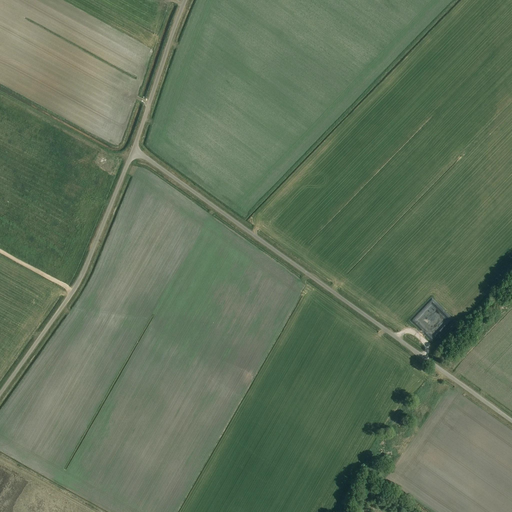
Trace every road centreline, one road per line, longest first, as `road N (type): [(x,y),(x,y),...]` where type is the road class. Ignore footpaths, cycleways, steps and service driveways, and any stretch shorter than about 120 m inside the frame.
road 1 (unclassified): [(511,420),(133,148)]
road 2 (unclassified): [(0,394),(73,290),(133,148)]
road 3 (unclassified): [(133,148),(185,0)]
